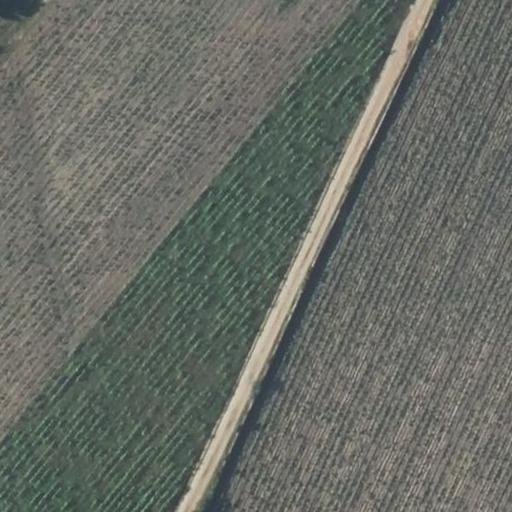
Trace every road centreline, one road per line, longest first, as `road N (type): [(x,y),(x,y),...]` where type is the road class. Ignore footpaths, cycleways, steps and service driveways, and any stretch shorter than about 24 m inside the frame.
road 1 (track): [(188,511),(424,0)]
road 2 (track): [(0,55),(14,61),(69,337)]
